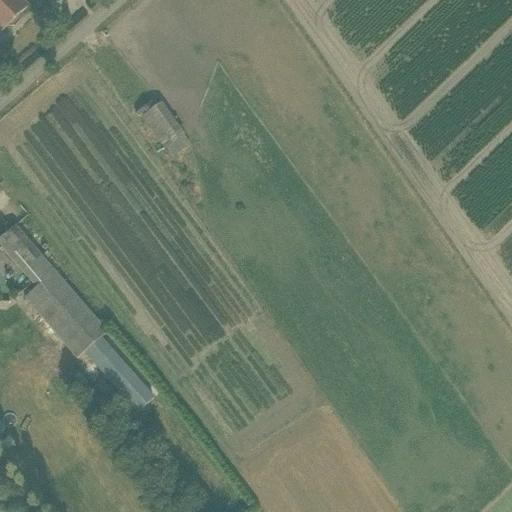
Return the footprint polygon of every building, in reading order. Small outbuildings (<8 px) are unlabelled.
[(0,0),(0,31),(2,33),(8,27),(13,27),(19,21),(19,16),(27,8),(19,0),(0,0)] [(143,113),(169,156),(187,145),(161,102),(143,113)] [(154,400),(101,340),(107,334),(28,242),(15,227),(0,240),(0,248),(9,259),(35,290),(23,301),(75,361),(84,354),(137,415),(154,400)] [(91,269),(129,239),(122,230),(84,261),(91,269)] [(164,286),(172,281),(143,236),(135,241),(164,286)] [(262,314),(252,319),(275,363),(285,358),(262,314)] [(223,332),(254,370),(262,363),(231,325),(223,332)] [(192,418),(209,407),(180,364),(164,375),(192,418)] [(299,387),(266,407),(321,495),(354,475),(299,387)]
